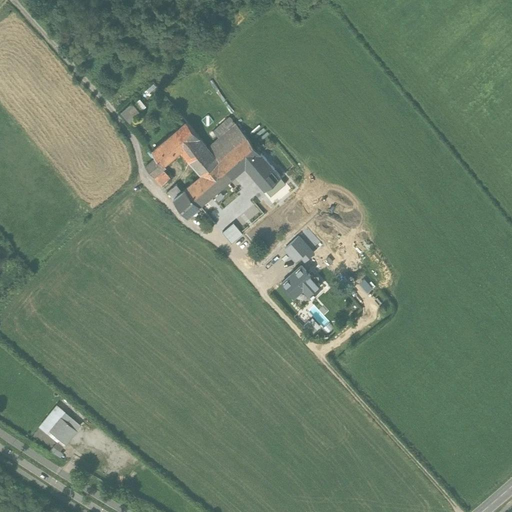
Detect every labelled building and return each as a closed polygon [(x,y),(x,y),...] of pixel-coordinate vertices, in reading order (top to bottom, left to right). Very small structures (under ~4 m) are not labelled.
[(124,111),(133,121),(150,105),(141,95),(124,111)] [(207,146),(187,122),(177,130),(188,143),(180,150),(201,174),(218,160),(240,141),(236,136),(243,131),(230,116),(212,131),(218,137),(207,146)] [(177,130),(151,150),(157,156),(163,164),(180,150),(188,143),(177,130)] [(218,160),(230,175),(243,164),(258,151),(246,136),(246,135),(243,131),(236,136),(240,141),(218,160)] [(258,151),(243,164),(264,188),(279,175),(258,151)] [(163,164),(157,156),(145,166),(162,185),(169,179),(160,166),(163,164)] [(201,174),(191,183),(196,191),(198,189),(206,198),(232,176),(230,175),(218,160),(201,174)] [(279,175),(264,188),(278,205),(294,192),(279,175)] [(196,191),(191,183),(173,198),(187,215),(206,199),(206,198),(198,189),(196,191)] [(269,209),(260,199),(221,233),(221,237),(226,242),(229,239),(234,245),(245,236),(240,230),(253,218),(255,221),(269,209)] [(290,275),(282,283),(294,296),(295,295),(293,294),(303,285),(309,292),(308,293),(309,294),(308,295),(309,296),(311,295),(314,292),(320,286),(301,266),(295,272),(296,273),(291,276),(290,275)] [(47,433),(50,428),(65,411),(57,405),(39,426),(47,433)] [(81,424),(65,411),(50,428),(66,442),(81,424)] [(53,452),(61,456),(63,453),(57,448),(57,447),(54,444),(50,449),(53,452)]
